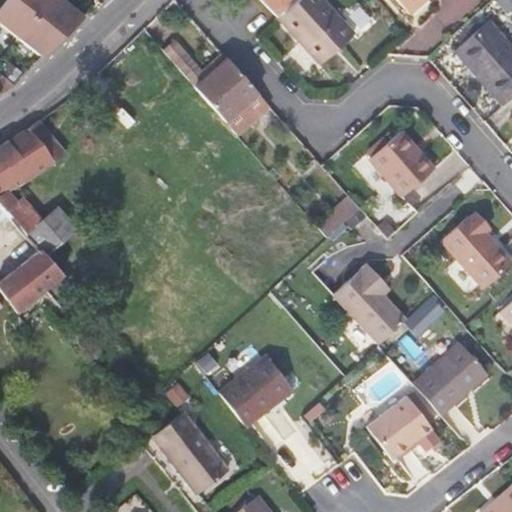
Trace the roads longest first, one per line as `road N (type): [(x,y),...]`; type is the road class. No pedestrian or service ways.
road 1 (residential): [(198,0),(295,117),(325,125),(350,120),(384,87),(427,91),(511,188)]
road 2 (residential): [(0,119),(123,10)]
road 3 (residential): [(511,437),(416,511)]
